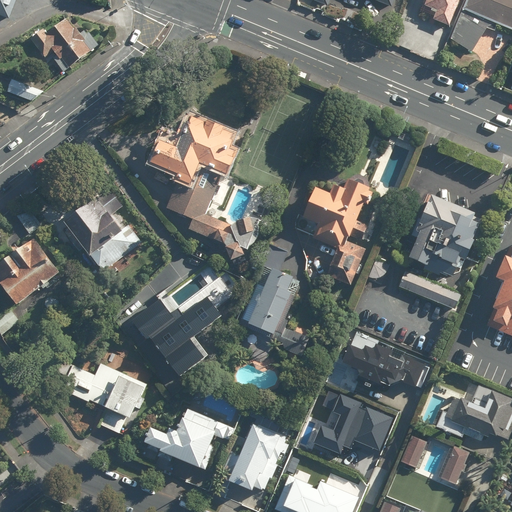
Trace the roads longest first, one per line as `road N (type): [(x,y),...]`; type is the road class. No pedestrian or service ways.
road 1 (secondary): [(511,131),(196,0)]
road 2 (secondary): [(0,170),(130,71),(181,0)]
road 3 (residential): [(175,511),(61,462),(0,386)]
road 4 (unknown): [(357,66),(278,237)]
